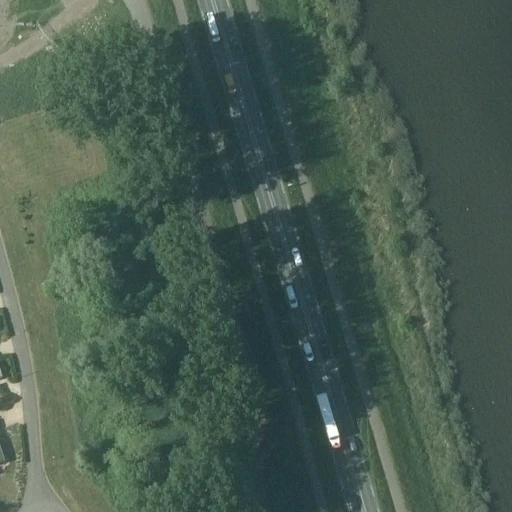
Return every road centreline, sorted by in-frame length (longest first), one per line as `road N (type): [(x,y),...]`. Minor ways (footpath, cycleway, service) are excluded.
road 1 (primary): [(363,511),(213,0)]
road 2 (unclassified): [(261,511),(248,381),(131,0)]
